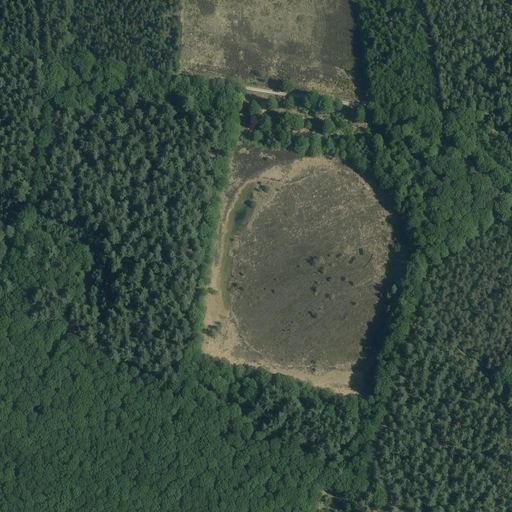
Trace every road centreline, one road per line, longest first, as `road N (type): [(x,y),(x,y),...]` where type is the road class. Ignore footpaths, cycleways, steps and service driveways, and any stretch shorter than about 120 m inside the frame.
road 1 (track): [(43,57),(439,118)]
road 2 (track): [(0,325),(236,430)]
road 3 (track): [(43,57),(43,156),(23,235),(0,285)]
road 4 (track): [(198,511),(236,430),(365,486)]
road 5 (track): [(419,0),(439,118),(511,181)]
road 6 (track): [(396,511),(365,486),(413,322)]
road 7 (track): [(425,271),(439,118)]
